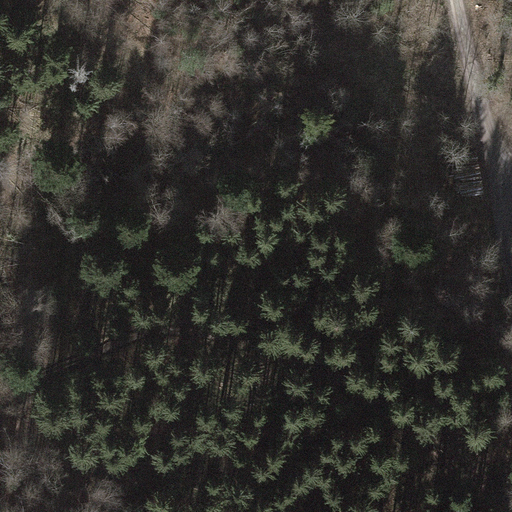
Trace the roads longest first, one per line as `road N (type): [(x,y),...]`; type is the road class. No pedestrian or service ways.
road 1 (track): [(511,505),(369,394),(279,349),(153,327),(0,396)]
road 2 (track): [(511,186),(489,139),(456,0)]
